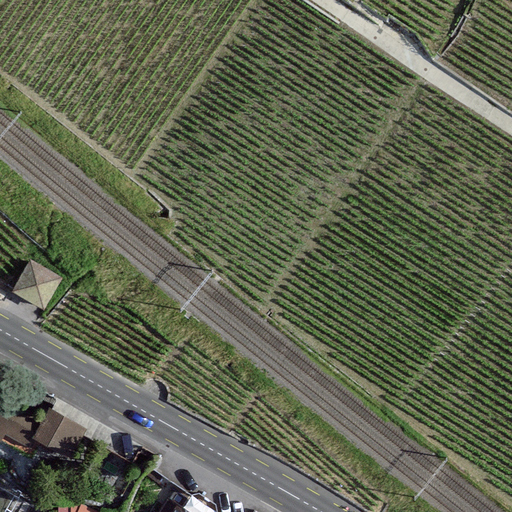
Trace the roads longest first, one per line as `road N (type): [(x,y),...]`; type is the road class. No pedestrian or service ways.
road 1 (primary): [(0,328),(324,511)]
road 2 (track): [(327,0),(511,121)]
